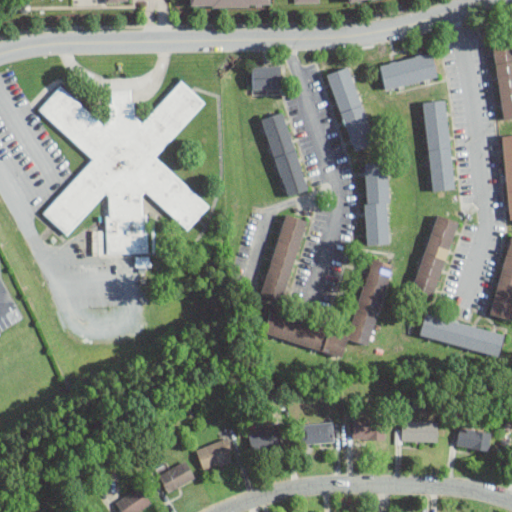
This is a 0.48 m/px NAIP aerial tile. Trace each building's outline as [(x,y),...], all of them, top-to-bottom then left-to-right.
[(511,20),(506,21),(508,33),(492,35),(501,119),(511,117),(511,20)] [(385,89),(439,76),(432,51),(379,64),(385,89)] [(252,88),(283,87),(283,65),(252,65),(252,88)] [(374,144),(351,65),(328,71),(351,151),(374,144)] [(155,157),(205,101),(180,79),(142,122),(134,115),(134,103),(131,100),(131,88),(111,89),(111,118),(97,118),(59,85),(37,109),(91,157),(42,213),(67,235),(108,188),(109,213),(105,217),(106,253),(147,252),(146,215),(143,212),(142,189),(188,228),(209,204),(155,157)] [(431,190),(454,188),(447,98),(423,100),(431,190)] [(308,189),(283,109),(261,117),(286,196),(308,189)] [(508,219),(511,218),(511,133),(502,134),(508,219)] [(365,244),(391,243),(388,161),(362,162),(365,244)] [(306,218),(283,212),(261,294),(284,300),(306,218)] [(458,220),(435,213),(410,293),(433,300),(458,220)] [(511,234),(509,234),(490,313),(511,318),(511,234)] [(367,347),(395,267),(373,259),(347,333),(269,306),(261,329),(340,356),(346,339),(367,347)] [(499,355),(504,331),(424,312),(418,336),(499,355)] [(437,419),(401,420),(401,441),(437,441),(437,419)] [(300,424),(302,444),(334,440),(331,420),(300,424)] [(384,420),(352,420),(352,439),(384,439),(384,420)] [(283,448),(280,426),(248,431),(251,453),(283,448)] [(491,432),(460,426),(457,445),(488,451),(491,432)] [(236,458),(227,437),(195,449),(204,471),(236,458)] [(157,475),(168,492),(194,477),(184,460),(157,475)] [(115,502),(121,511),(138,511),(154,501),(141,483),(115,502)]
